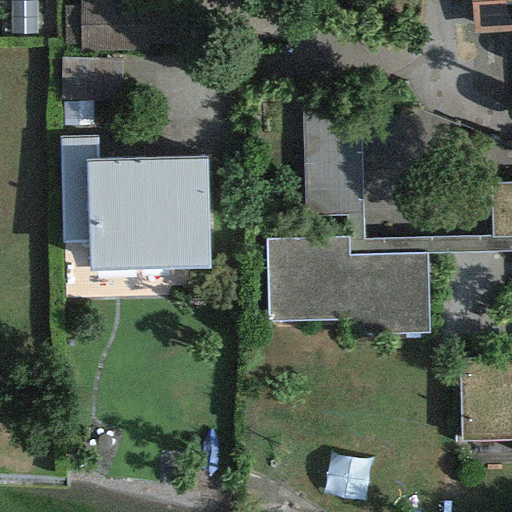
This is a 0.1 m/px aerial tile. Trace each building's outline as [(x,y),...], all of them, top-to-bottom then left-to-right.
[(146,50),(145,0),(135,0),(78,1),(79,7),(79,45),(80,51),(146,50)] [(511,0),(469,0),(472,35),(511,32),(511,0)] [(35,2),(10,2),(10,35),(35,35),(35,2)] [(62,45),(79,45),(79,7),(62,7),(62,45)] [(120,101),(121,61),(60,60),(60,100),(120,101)] [(300,113),(303,217),(346,216),(362,216),(359,111),(300,113)] [(62,244),(87,242),(85,162),(96,162),(96,138),(59,139),(62,244)] [(87,242),(88,273),(207,270),(205,159),(96,162),(85,162),(87,242)] [(511,236),(511,186),(491,187),(492,237),(511,236)] [(511,236),(492,237),(363,240),(362,216),(346,216),(348,239),(348,255),(425,253),(511,252),(511,236)] [(427,334),(425,253),(348,255),(348,239),(264,241),(266,324),(348,322),(348,335),(427,334)] [(511,359),(457,360),(459,442),(511,440),(511,359)]
